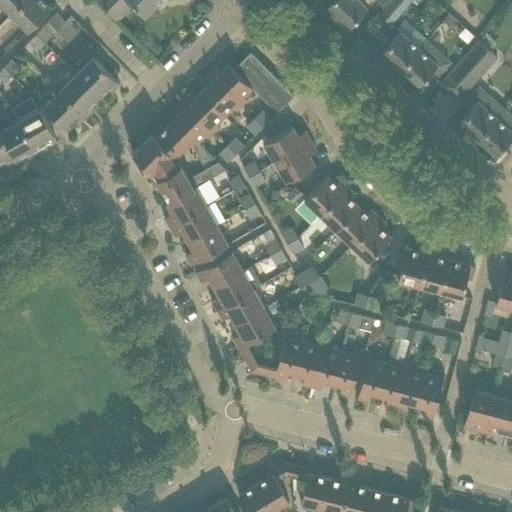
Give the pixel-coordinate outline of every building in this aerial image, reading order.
[(0,0),(0,2),(11,13),(24,0),(0,0)] [(24,0),(11,13),(28,30),(50,7),(42,0),(24,0)] [(95,0),(116,20),(133,3),(145,14),(157,2),(160,5),(164,0),(95,0)] [(325,0),(328,3),(320,11),(343,32),(357,18),(366,7),(358,0),(325,0)] [(389,0),(371,21),(383,31),(410,0),(389,0)] [(56,13),(35,33),(44,42),(64,21),(56,13)] [(381,51),(399,68),(418,47),(415,44),(394,25),(386,34),(391,39),(381,51)] [(44,42),(35,33),(28,41),(37,49),(44,42)] [(418,47),(399,68),(418,85),(429,73),(435,78),(451,60),(425,38),(425,39),(422,36),(415,44),(418,47)] [(440,83),(449,91),(487,48),(480,41),(456,65),(440,83)] [(487,48),(449,91),(458,99),(496,56),(487,48)] [(250,52),(233,69),(242,77),(259,60),(250,52)] [(93,57),(76,74),(99,96),(107,88),(111,91),(119,83),(93,57)] [(10,58),(3,66),(12,74),(19,67),(10,58)] [(268,69),(259,60),(242,77),(250,86),(268,69)] [(215,64),(208,72),(242,104),(247,99),(243,96),(252,87),(250,86),(242,77),(233,69),(228,64),(221,70),(215,64)] [(12,74),(3,66),(0,68),(0,77),(4,82),(12,74)] [(250,86),(252,87),(259,95),(276,78),(268,69),(250,86)] [(207,85),(200,91),(224,115),(232,107),(236,110),(237,109),(242,104),(208,72),(203,76),(201,79),(207,85)] [(76,74),(60,89),(87,116),(94,108),(90,105),(99,96),(76,74)] [(276,78),(259,95),(268,103),(285,86),(276,78)] [(285,86),(268,103),(276,112),(293,95),(285,86)] [(458,121),(477,137),(503,108),(479,86),(463,104),(469,109),(458,121)] [(87,116),(60,89),(44,106),(66,129),(75,120),(79,124),(87,116)] [(185,95),(181,99),(214,132),(218,128),(219,126),(216,123),(224,115),(200,91),(194,98),(188,92),(185,95)] [(180,112),(173,119),(196,143),(197,141),(205,134),(208,137),(214,132),(181,99),(174,106),(180,112)] [(511,115),(503,108),(477,137),(496,154),(506,143),(511,147),(511,115)] [(39,109),(19,120),(37,153),(47,147),(44,143),(55,137),(45,119),(39,109)] [(261,109),(253,117),(262,126),(270,118),(261,109)] [(262,126),(253,117),(245,125),(254,134),(262,126)] [(173,119),(155,137),(154,138),(173,157),(189,141),(194,149),(201,145),(197,141),(196,143),(173,119)] [(19,120),(0,131),(0,130),(0,133),(15,159),(25,154),(28,158),(37,153),(19,120)] [(262,142),(274,162),(310,140),(305,130),(297,135),(292,126),(274,136),(262,142)] [(0,162),(3,160),(6,165),(15,159),(0,133),(0,130),(0,131),(0,130),(0,162)] [(154,138),(155,137),(151,132),(150,133),(131,152),(151,171),(162,160),(166,156),(168,157),(170,160),(173,157),(154,138)] [(234,136),(226,144),(235,153),(243,145),(234,136)] [(310,140),(274,162),(285,181),(297,174),(314,164),(309,155),(316,150),(310,140)] [(235,153),(226,144),(218,152),(227,161),(235,153)] [(201,145),(194,149),(198,157),(207,151),(201,145)] [(207,151),(198,157),(202,163),(213,157),(207,151)] [(243,166),(248,176),(259,170),(254,160),(243,166)] [(225,169),(217,161),(212,164),(217,173),(225,169)] [(199,184),(194,175),(188,178),(180,164),(156,178),(164,191),(169,201),(195,186),(199,184)] [(217,173),(212,164),(206,168),(211,177),(217,173)] [(200,171),(205,180),(211,177),(206,168),(200,171)] [(259,170),(248,176),(254,186),(265,180),(259,170)] [(205,180),(200,171),(194,175),(199,184),(205,180)] [(227,180),(233,190),(244,184),(238,174),(227,180)] [(303,198),(319,214),(346,186),(339,179),(335,183),(326,175),(312,189),(303,198)] [(163,216),(169,226),(205,205),(195,186),(169,201),(166,203),(168,206),(171,212),(163,216)] [(319,214),(335,229),(358,205),(350,198),(354,193),(346,186),(319,214)] [(295,187),(285,196),(291,202),(302,193),(295,187)] [(238,199),(243,208),(254,202),(249,193),(238,199)] [(254,202),(243,208),(249,218),(260,212),(254,202)] [(182,232),(187,240),(216,223),(205,205),(169,226),(175,236),(182,232)] [(335,229),(351,244),(378,216),(370,209),(366,213),(358,205),(335,229)] [(378,216),(351,244),(367,260),(390,236),(381,228),(386,223),(378,216)] [(216,223),(187,240),(192,250),(185,254),(191,264),(208,254),(227,243),(219,230),(216,223)] [(281,233),(286,243),(297,237),(292,227),(281,233)] [(297,237),(286,243),(292,253),(303,246),(297,237)] [(264,244),(269,254),(280,248),(275,238),(264,244)] [(397,279),(420,285),(430,248),(419,245),(417,250),(405,247),(400,267),(397,279)] [(280,248),(269,254),(275,264),(286,257),(280,248)] [(420,285),(443,291),(451,259),(437,256),(439,250),(430,248),(420,285)] [(208,277),(213,286),(242,269),(231,250),(212,261),(195,271),(201,282),(208,277)] [(451,259),(443,291),(462,296),(466,278),(471,279),(474,265),(451,259)] [(211,299),(216,309),(253,288),(261,284),(250,265),(242,269),(213,286),(218,295),(211,299)] [(312,265),(302,271),(308,282),(318,276),(312,265)] [(495,303),(511,307),(511,268),(511,269),(511,272),(504,270),(495,303)] [(308,282),(302,271),(293,276),(299,287),(308,282)] [(229,315),(235,324),(264,307),(253,288),(216,309),(222,319),(229,315)] [(354,304),(365,307),(368,295),(357,292),(354,304)] [(313,306),(324,309),(327,297),(316,294),(313,306)] [(368,295),(365,307),(375,310),(379,298),(368,295)] [(246,343),(275,326),(264,307),(235,324),(240,333),(232,337),(245,360),(253,356),(246,343)] [(337,321),(348,324),(351,312),(340,309),(337,321)] [(420,321),(431,324),(434,312),(423,309),(420,321)] [(351,312),(348,324),(359,326),(362,314),(351,312)] [(434,312),(431,324),(442,327),(445,315),(434,312)] [(383,333),(393,335),(397,323),(386,321),(383,333)] [(397,323),(393,335),(404,338),(407,326),(397,323)] [(420,342),(431,345),(434,333),(423,330),(420,342)] [(294,373),(303,340),(292,338),(294,333),(286,331),(276,367),(257,363),(251,371),(284,379),(286,371),(294,373)] [(434,333),(431,345),(442,348),(445,336),(434,333)] [(447,336),(444,345),(454,348),(456,339),(447,336)] [(301,384),(311,386),(323,341),(316,339),(314,343),(303,340),(294,373),(304,375),(301,384)] [(323,380),(332,383),(341,350),(330,347),(331,343),(323,341),(311,386),(321,389),(323,380)] [(498,341),(495,353),(504,356),(507,344),(498,341)] [(341,350),(332,383),(341,385),(338,393),(349,396),(354,377),(361,350),(353,348),(352,353),(341,350)] [(369,392),(378,394),(386,362),(375,359),(376,354),(368,352),(362,379),(357,398),(367,401),(369,392)] [(492,365),(501,368),(504,356),(495,353),(492,365)] [(511,357),(504,356),(501,368),(510,370),(511,363),(511,357)] [(385,405),(394,408),(406,362),(399,360),(397,365),(386,362),(378,394),(387,397),(385,405)] [(406,402),(416,404),(424,372),(412,369),(414,364),(406,362),(394,408),(404,410),(406,402)] [(424,372),(416,404),(424,406),(422,415),(432,418),(437,398),(444,372),(436,370),(435,375),(424,372)] [(470,427),(485,431),(494,395),(473,389),(464,423),(471,425),(470,427)] [(500,432),(506,434),(511,411),(511,399),(494,395),(485,431),(499,435),(500,432)] [(286,475),(290,476),(293,464),(284,462),(275,468),(281,478),(286,475)] [(293,464),(290,476),(301,479),(304,467),(293,464)] [(319,507),(321,507),(329,477),(308,472),(303,491),(300,502),(313,505),(311,509),(318,511),(319,507)] [(272,473),(255,484),(272,511),(277,511),(280,510),(278,506),(289,500),(283,490),(272,473)] [(321,507),(339,511),(342,511),(352,477),(340,474),(338,480),(329,477),(321,507)] [(342,511),(365,511),(371,488),(359,485),(360,479),(352,477),(342,511)] [(272,511),(255,484),(238,494),(248,511),(272,511)] [(387,511),(393,494),(371,488),(365,511),(387,511)] [(393,494),(387,511),(405,511),(406,511),(410,511),(414,499),(393,494)] [(234,511),(226,497),(199,511),(192,511),(190,509),(185,511),(234,511)]
